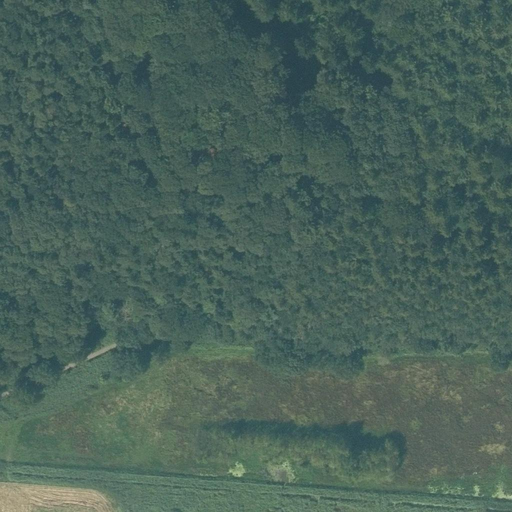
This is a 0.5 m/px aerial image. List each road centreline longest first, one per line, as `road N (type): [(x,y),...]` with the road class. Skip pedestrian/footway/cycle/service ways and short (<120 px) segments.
road 1 (unclassified): [(511,338),(152,335),(0,398)]
road 2 (track): [(0,159),(22,180),(52,190),(110,195),(162,197),(227,175)]
road 3 (track): [(229,155),(188,148),(146,97),(128,53),(124,0)]
road 4 (track): [(229,155),(384,167)]
road 5 (track): [(0,307),(63,321),(117,348)]
